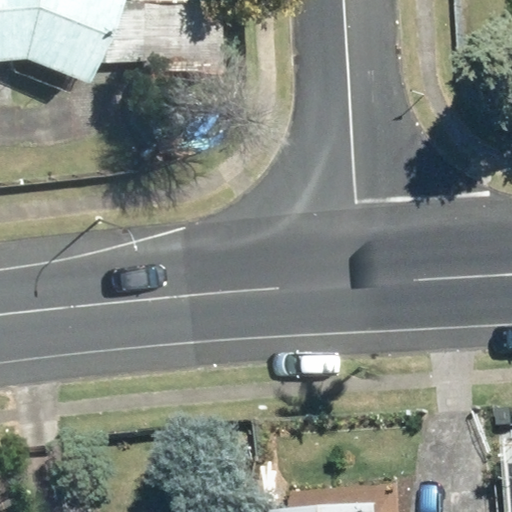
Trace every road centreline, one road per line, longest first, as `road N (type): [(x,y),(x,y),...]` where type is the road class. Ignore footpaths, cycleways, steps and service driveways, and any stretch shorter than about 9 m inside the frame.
road 1 (tertiary): [(394,264),(0,305)]
road 2 (residential): [(369,0),(394,264)]
